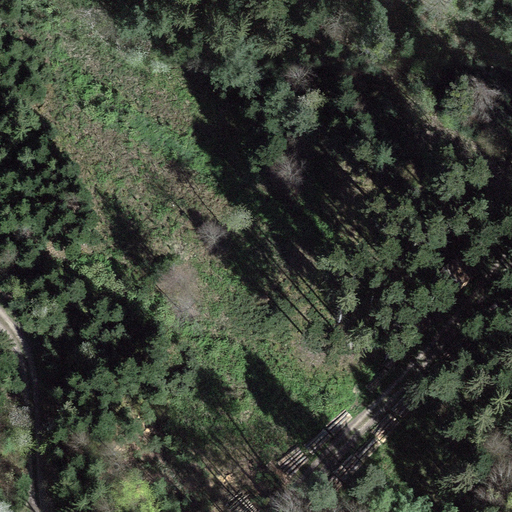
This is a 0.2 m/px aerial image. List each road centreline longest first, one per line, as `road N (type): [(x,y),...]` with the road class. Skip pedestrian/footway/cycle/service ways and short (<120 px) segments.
road 1 (track): [(511,258),(280,511)]
road 2 (track): [(32,511),(28,369),(0,314)]
